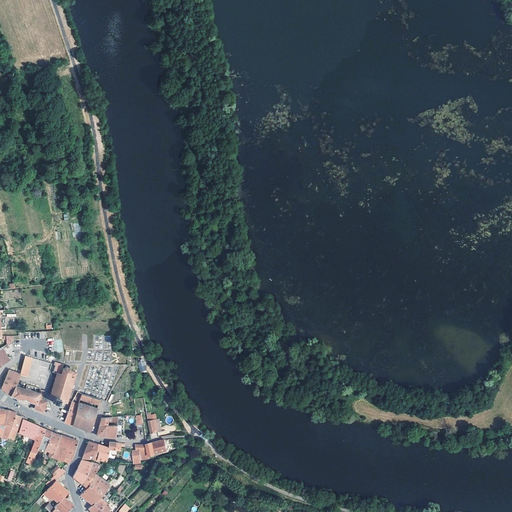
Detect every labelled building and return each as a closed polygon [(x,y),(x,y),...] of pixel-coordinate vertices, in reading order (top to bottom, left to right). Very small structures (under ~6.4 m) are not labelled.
[(0,348),(0,365),(10,360),(2,347),(0,348)] [(20,374),(27,376),(30,362),(24,360),(20,374)] [(145,361),(138,363),(140,372),(147,371),(145,361)] [(67,401),(68,401),(68,400),(69,396),(70,396),(70,395),(69,395),(71,390),(72,390),(71,389),(72,385),(73,385),(73,384),(72,384),(74,379),(75,380),(75,379),(75,378),(76,373),(71,371),(70,369),(70,368),(70,367),(69,368),(66,367),(66,366),(65,366),(65,367),(63,369),(62,368),(63,365),(58,363),(57,363),(54,363),(54,365),(55,365),(55,367),(54,372),(53,373),(56,373),(56,374),(57,374),(56,379),(54,378),(54,379),(55,380),(54,384),(53,384),(53,385),(54,385),(52,389),(51,389),(51,390),(52,390),(51,395),(50,395),(49,396),(50,396),(50,398),(54,399),(53,402),(56,403),(59,404),(62,405),(63,402),(67,403),(67,401)] [(15,385),(16,385),(20,374),(9,370),(1,388),(5,392),(10,395),(11,395),(15,385)] [(16,385),(15,385),(11,395),(25,400),(36,403),(34,409),(44,412),(47,401),(41,399),(44,391),(40,390),(41,389),(27,385),(27,384),(21,382),(20,387),(16,385)] [(70,425),(72,425),(79,403),(80,399),(81,394),(77,392),(71,402),(64,422),(70,425)] [(100,399),(81,394),(80,399),(99,404),(99,403),(100,400),(100,399)] [(79,403),(72,425),(81,428),(84,429),(91,431),(98,408),(94,407),(79,403)] [(0,436),(0,437),(7,440),(7,438),(13,440),(20,419),(21,416),(15,414),(16,412),(10,411),(0,407),(0,436)] [(117,417),(111,418),(111,423),(111,425),(107,426),(106,426),(104,436),(115,438),(117,425),(117,417)] [(107,423),(111,423),(111,418),(101,419),(100,425),(99,426),(106,426),(107,426),(107,423)] [(23,434),(33,439),(39,427),(38,426),(37,426),(23,420),(19,433),(23,434)] [(150,433),(156,432),(154,421),(148,422),(148,423),(150,433)] [(103,436),(104,436),(106,426),(99,426),(96,435),(103,436)] [(31,465),(39,448),(45,429),(39,427),(33,439),(36,440),(33,445),(32,449),(26,463),(31,465)] [(39,448),(45,450),(52,432),(47,430),(45,429),(39,448)] [(54,453),(61,435),(59,434),(52,432),(45,450),(50,452),(54,453)] [(73,439),(61,435),(54,453),(65,456),(63,461),(68,463),(73,459),(79,441),(73,439)] [(153,442),(156,452),(168,449),(166,438),(157,440),(153,442)] [(82,458),(93,459),(97,444),(88,441),(85,450),(82,458)] [(119,450),(120,445),(120,443),(116,442),(109,442),(109,447),(108,449),(119,450)] [(150,454),(156,452),(153,442),(148,443),(137,443),(138,449),(133,449),(133,451),(134,460),(134,462),(142,461),(142,460),(142,458),(151,456),(150,454)] [(106,459),(107,457),(108,449),(109,447),(101,445),(97,444),(93,459),(99,460),(106,461),(106,459)] [(52,457),(63,461),(65,456),(54,453),(52,457)] [(76,479),(82,483),(92,462),(81,460),(79,464),(73,476),(76,479)] [(86,487),(95,473),(101,464),(94,463),(92,462),(82,483),(83,484),(86,487)] [(56,480),(65,471),(62,468),(61,469),(57,473),(53,477),(56,480)] [(103,493),(105,489),(109,483),(95,473),(86,487),(80,495),(86,500),(92,505),(103,493)] [(49,487),(56,480),(53,477),(46,484),(47,485),(49,487)] [(59,503),(64,497),(69,492),(62,486),(56,480),(49,487),(41,497),(49,504),(49,503),(54,498),(59,503)] [(112,494),(105,489),(103,493),(109,498),(112,494)] [(91,511),(97,511),(104,504),(109,498),(103,493),(92,505),(88,509),(91,511)] [(68,511),(74,505),(69,500),(64,497),(59,503),(54,507),(55,508),(51,511),(68,511)] [(45,508),(50,511),(51,511),(55,508),(54,507),(49,503),(49,504),(45,508)]
